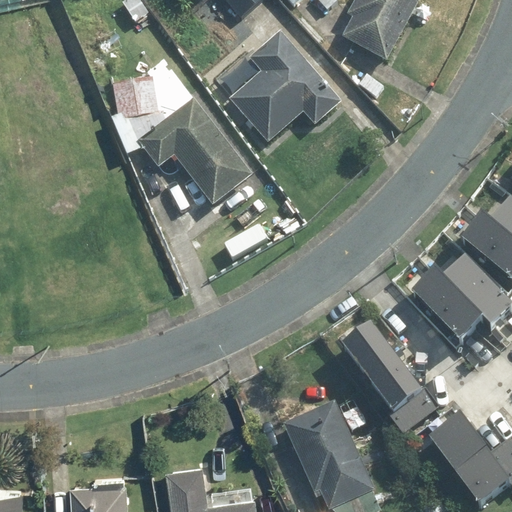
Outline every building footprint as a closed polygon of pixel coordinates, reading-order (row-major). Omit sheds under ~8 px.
[(226,0),(238,15),(257,0),(226,0)] [(359,0),(351,16),(357,19),(346,39),(390,63),(423,0),(359,0)] [(233,101),(272,145),(306,114),(317,127),(344,104),(282,34),(252,59),(265,73),(233,101)] [(142,142),(162,168),(177,156),(217,207),(255,177),(195,101),(142,142)] [(104,169),(38,191),(67,278),(113,263),(97,213),(117,207),(104,169)] [(511,203),(497,220),(511,233),(511,203)] [(487,212),(464,237),(511,279),(511,233),(497,220),(487,212)] [(511,303),(469,259),(446,281),(484,321),(494,331),(511,313),(511,303)] [(437,271),(412,295),(460,344),(484,321),(446,281),(437,271)] [(350,356),(396,431),(435,407),(389,333),(350,356)] [(338,403),(286,426),(318,496),(323,493),(331,511),(337,511),(378,494),(338,403)] [(462,416),(433,435),(481,507),(511,486),(511,436),(487,453),(462,416)] [(207,461),(170,467),(176,511),(263,511),(261,491),(213,499),(207,461)] [(132,511),(130,478),(73,482),(75,511),(132,511)] [(26,511),(28,488),(0,486),(0,511),(26,511)]
